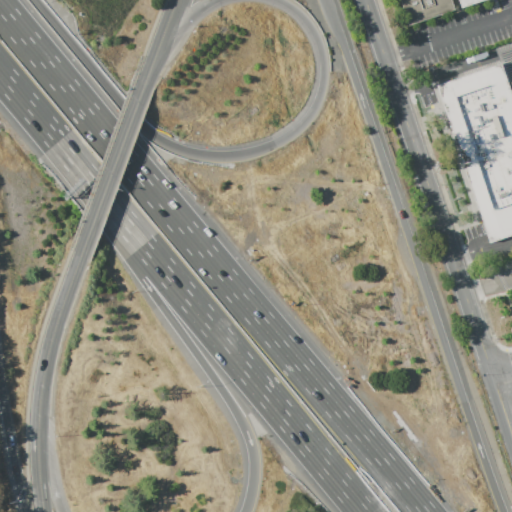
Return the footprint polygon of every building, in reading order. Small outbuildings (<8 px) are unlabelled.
[(400,0),(450,0),(454,9),(409,25),(400,0)] [(457,0),(461,9),(486,0),(457,0)] [(436,85),(501,63),(511,94),(511,234),(490,242),(436,85)] [(273,181),(308,163),(316,178),(281,196),(273,181)] [(358,167),(370,171),(368,177),(356,174),(358,167)] [(320,254),(310,245),(322,230),(333,239),(320,254)]
